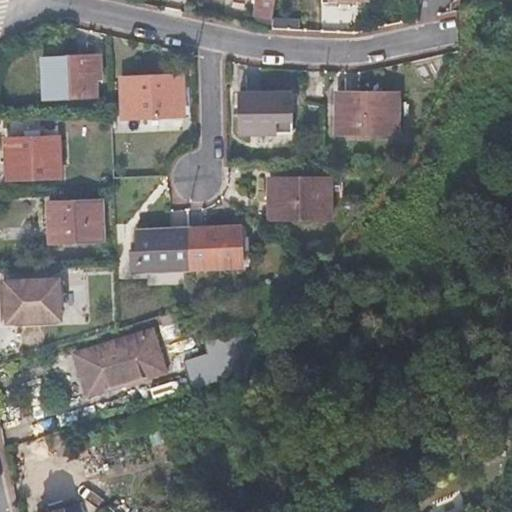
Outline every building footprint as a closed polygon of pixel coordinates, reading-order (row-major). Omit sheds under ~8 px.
[(96,68),(95,56),(44,57),(45,98),(96,96),(97,79),(99,79),(98,67),(96,68)] [(183,88),(182,75),(123,77),(124,117),(183,115),(183,99),(185,99),(186,88),(183,88)] [(296,132),(295,92),(243,93),(244,104),(240,104),(241,117),(243,117),(244,134),(296,132)] [(399,133),(400,94),(343,93),(343,104),(339,104),(339,117),(343,117),(342,133),(399,133)] [(61,176),(60,136),(7,139),(7,150),(4,150),(5,163),(8,163),(8,178),(61,176)] [(332,217),(331,178),(273,179),(273,190),(269,190),(269,201),(273,201),(273,218),(332,217)] [(104,239),(102,200),(50,201),(51,213),(48,213),(48,226),(51,226),(52,242),(104,239)] [(187,229),(188,269),(239,266),(238,251),(241,250),(241,238),(238,238),(237,226),(187,229)] [(137,271),(188,269),(187,229),(136,231),(136,243),(132,244),(133,254),(137,257),(137,271)] [(61,319),(59,280),(6,282),(5,292),(3,292),(3,304),(6,304),(8,321),(61,319)] [(150,330),(77,354),(89,392),(162,368),(150,330)] [(244,337),(203,340),(207,352),(212,350),(221,379),(226,376),(252,344),(244,337)] [(207,352),(183,359),(192,388),(216,380),(221,379),(212,350),(207,352)] [(79,511),(77,503),(45,511),(79,511)]
